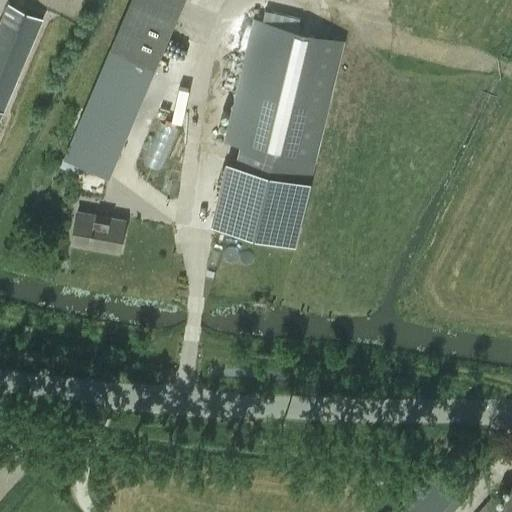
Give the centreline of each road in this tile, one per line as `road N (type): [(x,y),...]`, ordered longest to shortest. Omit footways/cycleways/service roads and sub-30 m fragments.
road 1 (unclassified): [(511,406),(113,395),(0,376)]
road 2 (track): [(181,398),(195,272),(196,92),(232,0)]
road 3 (track): [(89,511),(78,484),(113,395)]
